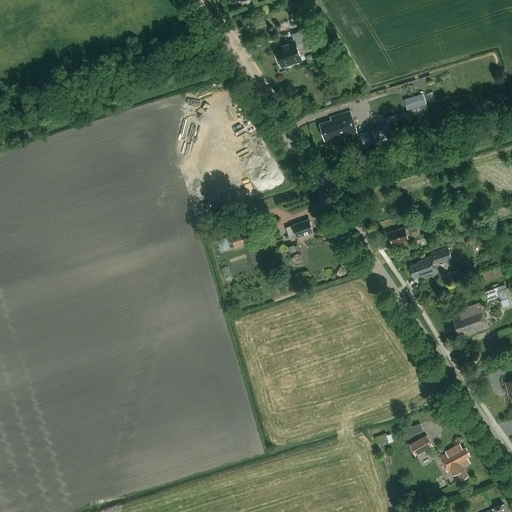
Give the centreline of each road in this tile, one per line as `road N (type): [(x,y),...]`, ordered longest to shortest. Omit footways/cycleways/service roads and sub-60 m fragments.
road 1 (unclassified): [(511,463),(194,0)]
road 2 (track): [(329,176),(511,119)]
